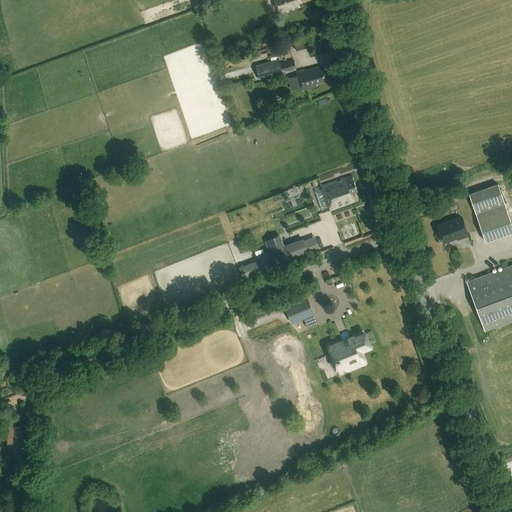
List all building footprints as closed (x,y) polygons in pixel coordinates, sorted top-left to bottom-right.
[(273,0),(280,16),(301,8),(299,4),(312,0),(273,0)] [(305,40),(295,42),(297,49),(306,47),(305,40)] [(278,60),(256,66),(259,80),(296,70),(293,59),(279,63),(278,60)] [(297,76),(288,79),(291,90),(300,87),(301,91),(317,87),(316,84),(327,81),(324,68),(319,70),(318,67),(305,71),(305,70),(296,72),(297,76)] [(352,176),(322,187),(330,211),(353,202),(351,195),(358,192),(352,176)] [(511,225),(498,185),(469,195),(485,241),(511,232),(511,225)] [(457,239),(468,235),(462,217),(437,226),(443,242),(456,237),(457,239)] [(283,247),(281,240),(268,245),(275,265),(308,253),(303,240),(283,247)] [(256,260),(239,266),(244,280),(261,273),(256,260)] [(511,321),(511,265),(467,283),(485,331),(511,321)] [(314,313),(307,296),(286,305),(293,322),(314,313)] [(305,317),(308,325),(317,323),(315,314),(305,317)] [(360,351),(370,347),(365,334),(355,338),(354,336),(327,346),(334,364),(344,359),(348,368),(362,363),(361,359),(363,358),(360,351)] [(318,361),(322,367),(326,364),(328,366),(332,364),(327,356),(318,361)] [(13,425),(13,446),(13,455),(22,455),(22,445),(23,445),(23,425),(13,425)]
